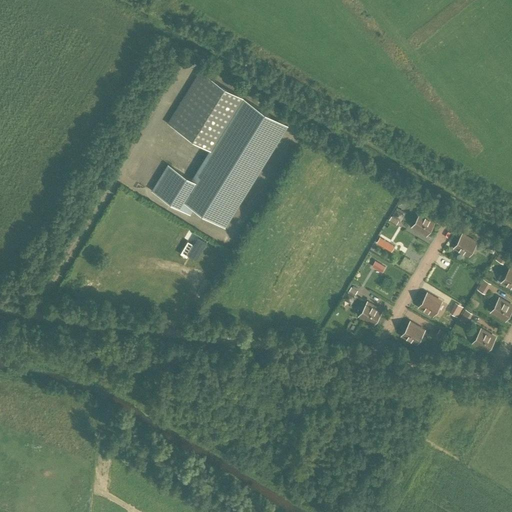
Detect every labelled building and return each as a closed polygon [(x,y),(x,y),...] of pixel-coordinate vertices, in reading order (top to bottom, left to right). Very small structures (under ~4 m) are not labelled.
[(186,201),(194,206),(224,225),(233,211),(234,211),(287,124),(208,75),(176,128),(210,149),(191,179),(197,183),(186,201)] [(197,183),(191,179),(168,165),(153,189),(152,190),(190,213),(194,206),(186,201),(197,183)] [(415,226),(429,234),(437,221),(423,212),(415,226)] [(399,221),(391,216),(389,221),(397,225),(399,221)] [(186,236),(177,251),(184,255),(185,254),(194,260),(207,241),(196,234),(192,240),(186,236)] [(474,242),(459,234),(451,248),(465,256),(474,242)] [(380,236),(376,242),(391,251),(395,245),(380,236)] [(416,236),(407,256),(421,262),(430,243),(416,236)] [(509,253),(501,249),(495,259),(503,263),(509,253)] [(376,259),(373,265),(384,270),(387,264),(376,259)] [(483,279),(477,289),(485,293),(490,283),(483,279)] [(442,301),(428,293),(420,306),(434,315),(442,301)] [(492,313),(507,321),(511,311),(511,305),(500,299),(492,313)] [(383,311),(369,302),(361,316),(375,325),(383,311)] [(456,303),(451,313),(457,316),(463,306),(456,303)] [(459,319),(467,323),(473,313),(465,309),(459,319)] [(396,337),(410,345),(418,331),(404,323),(396,337)] [(474,344),(488,352),(496,338),(482,330),(474,344)]
